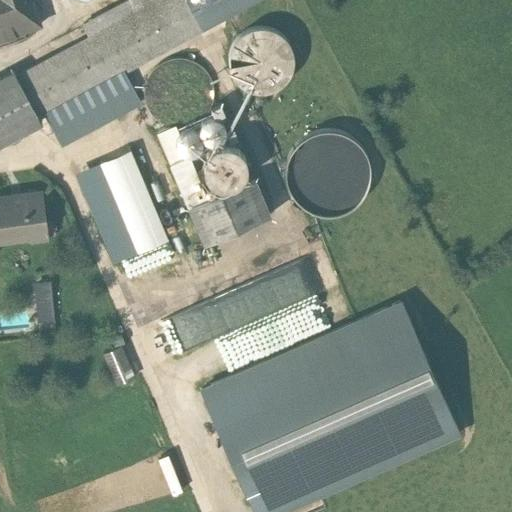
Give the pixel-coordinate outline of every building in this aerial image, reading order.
[(0,0),(0,41),(40,26),(30,0),(0,0)] [(38,118),(45,114),(126,72),(202,31),(185,0),(130,0),(84,25),(91,38),(17,77),(38,118)] [(185,0),(202,31),(258,0),(185,0)] [(274,88),(288,76),(293,58),(287,41),(273,29),(255,26),(238,34),(228,50),(229,68),(239,84),(256,91),(274,88)] [(190,121),(203,109),(208,91),(203,74),(189,62),(171,60),(155,67),(145,83),(145,101),(155,116),(172,123),(190,121)] [(38,118),(17,77),(14,71),(0,78),(0,142),(41,122),(38,118)] [(141,101),(126,72),(45,114),(61,144),(141,101)] [(222,140),(227,136),(229,129),(227,123),(222,119),(215,118),(209,121),(206,126),(206,133),(209,139),(216,141),(222,140)] [(180,126),(161,134),(174,165),(187,159),(177,135),(183,132),(180,126)] [(198,153),(203,148),(205,142),(203,135),(198,131),(191,130),(185,133),(182,139),(182,145),(186,151),(192,154),(198,153)] [(318,213),(331,214),(344,210),(355,203),(363,193),(368,181),(368,168),(365,155),(358,144),(348,136),(336,132),(323,131),(310,134),(299,142),(291,152),(286,164),(286,177),(289,189),(296,200),(306,208),(318,213)] [(238,184),(247,177),(250,166),(247,156),(238,149),(227,147),(217,152),(211,161),(211,172),(217,181),(228,186),(238,184)] [(167,236),(130,150),(102,162),(139,247),(167,236)] [(187,159),(174,165),(207,240),(268,214),(253,179),(209,198),(192,157),(187,159)] [(44,191),(0,197),(0,239),(50,232),(44,191)] [(168,264),(205,247),(201,239),(164,257),(168,264)] [(175,277),(213,257),(207,247),(169,266),(175,277)] [(158,315),(172,351),(228,329),(240,360),(306,335),(292,299),(322,288),(311,258),(158,315)] [(50,283),(35,284),(38,320),(52,319),(50,283)] [(397,300),(203,385),(258,511),(278,511),(456,435),(397,300)] [(134,376),(120,347),(105,353),(118,383),(134,376)]
